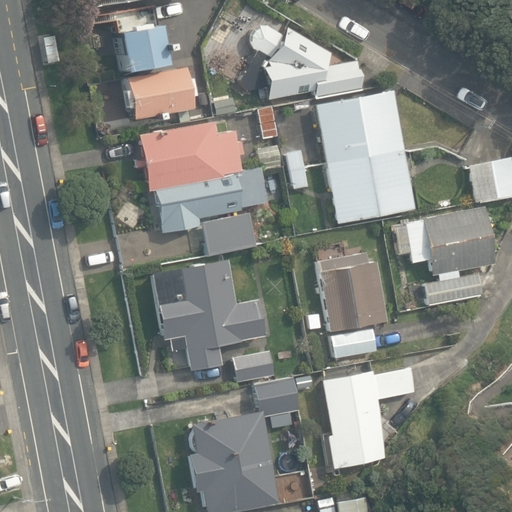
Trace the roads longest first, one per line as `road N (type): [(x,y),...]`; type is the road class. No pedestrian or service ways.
road 1 (secondary): [(79,511),(0,112)]
road 2 (residential): [(511,108),(334,0)]
